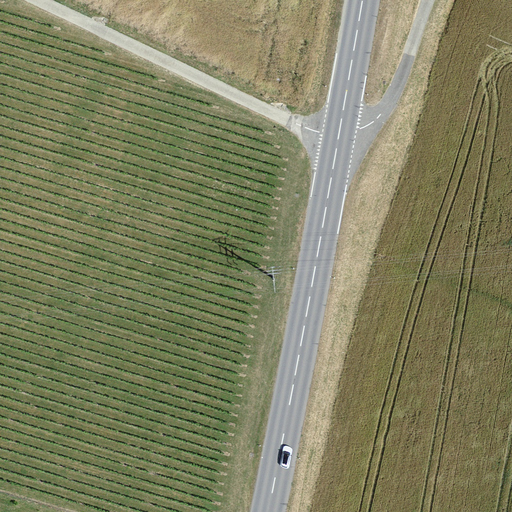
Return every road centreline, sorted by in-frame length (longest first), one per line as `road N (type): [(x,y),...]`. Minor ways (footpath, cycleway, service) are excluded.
road 1 (secondary): [(334,141),(266,511)]
road 2 (unclassified): [(35,0),(334,141)]
road 3 (track): [(423,0),(391,96),(362,132),(334,141)]
road 4 (secondary): [(361,0),(334,141)]
